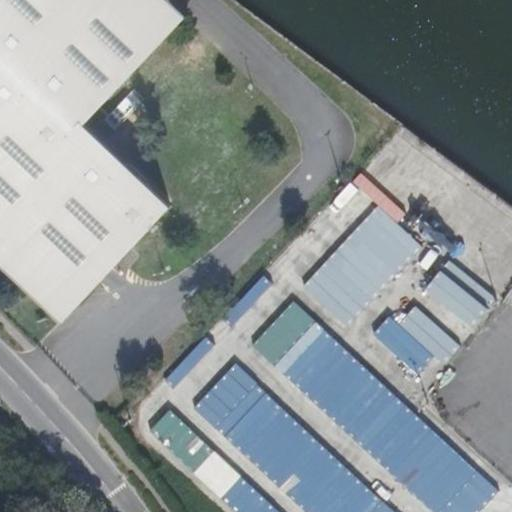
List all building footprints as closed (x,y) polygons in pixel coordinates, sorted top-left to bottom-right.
[(0,0),(0,289),(46,340),(148,246),(68,158),(166,68),(104,0),(0,0)] [(434,191),(400,154),(390,163),(423,201),(434,191)] [(348,187),(327,212),(342,225),(364,200),(348,187)] [(451,259),(427,288),(474,326),(497,297),(451,259)] [(366,343),(411,384),(437,356),(444,362),(460,345),(416,305),(400,324),(391,316),(366,343)] [(221,497),(242,475),(171,409),(150,431),(221,497)] [(274,511),(241,480),(224,498),(238,511),(274,511)]
